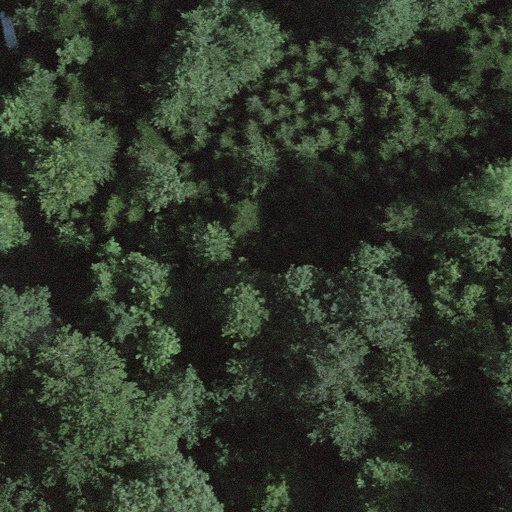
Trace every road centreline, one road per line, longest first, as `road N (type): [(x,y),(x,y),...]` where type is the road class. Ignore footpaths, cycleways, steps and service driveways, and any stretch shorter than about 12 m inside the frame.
road 1 (track): [(511,204),(464,209),(358,266),(0,287)]
road 2 (track): [(0,306),(173,511)]
